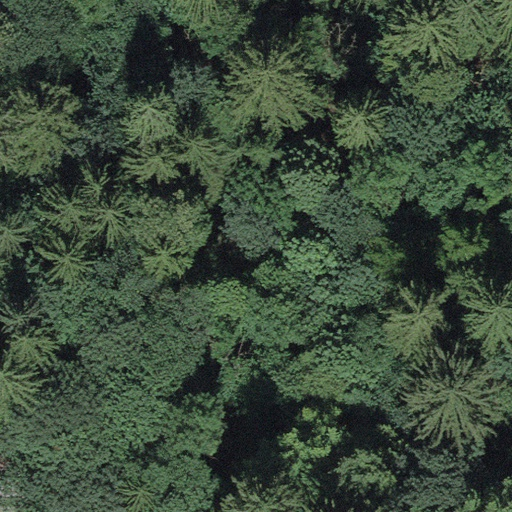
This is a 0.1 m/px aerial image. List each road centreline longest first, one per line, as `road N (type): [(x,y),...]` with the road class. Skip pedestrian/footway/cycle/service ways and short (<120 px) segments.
road 1 (track): [(0,500),(116,446),(206,376),(314,238),(394,170),(511,106)]
road 2 (track): [(145,0),(115,84),(24,183),(0,456)]
